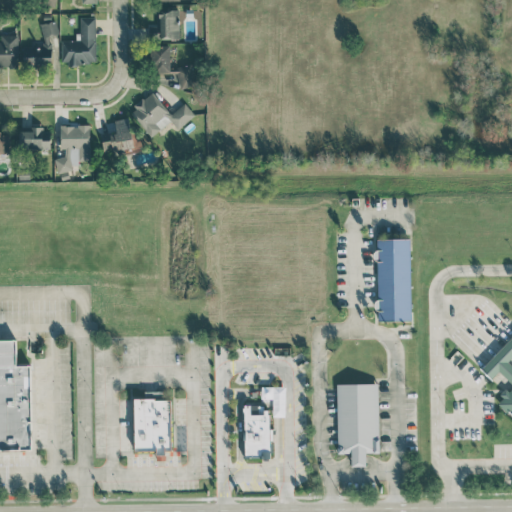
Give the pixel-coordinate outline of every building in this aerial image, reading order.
[(179,9),(157,8),(156,24),(149,24),(148,38),(178,39),(179,9)] [(78,16),(79,39),(61,40),(62,63),(96,63),(95,16),(78,16)] [(21,47),(24,67),(53,63),(49,34),(58,33),(56,20),(40,22),(43,44),(21,47)] [(0,66),(18,67),(18,34),(0,34),(0,41),(0,66)] [(195,65),(171,65),(170,45),(152,46),(153,73),(179,73),(179,87),(196,87),(195,65)] [(171,121),(177,129),(195,115),(185,102),(170,114),(153,92),(130,109),(150,136),(171,121)] [(100,135),(104,155),(143,148),(140,131),(131,133),(128,117),(114,119),(116,131),(100,135)] [(89,124),(61,124),(61,157),(56,157),(56,171),(73,171),(73,161),(90,161),(89,124)] [(19,130),(20,151),(50,150),(50,128),(33,128),(33,130),(19,130)] [(0,153),(10,153),(10,132),(0,131),(0,153)] [(410,238),(376,239),(377,308),(378,308),(378,321),(411,320),(410,238)] [(511,365),(508,361),(511,356),(511,335),(481,369),(491,379),(499,371),(511,383),(511,384),(502,395),(503,397),(498,402),(511,415),(511,365)] [(0,449),(31,449),(31,420),(30,365),(16,365),(16,339),(0,339),(0,449)] [(378,453),(377,383),(336,384),(337,453),(351,453),(351,465),(366,465),(365,453),(378,453)] [(134,451),(156,451),(156,456),(165,456),(165,450),(171,450),(171,398),(134,398),(134,451)] [(245,458),(270,458),(269,405),(244,406),(245,458)]
